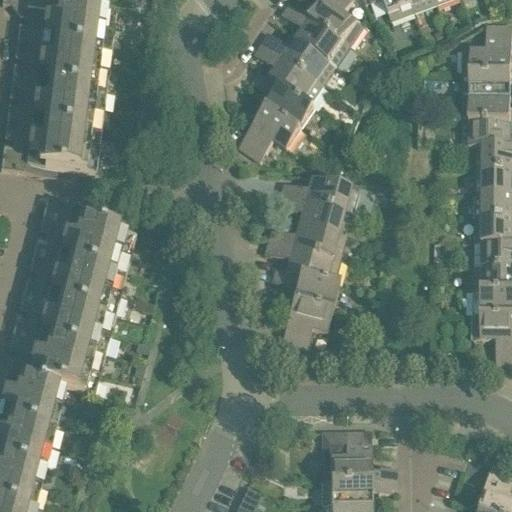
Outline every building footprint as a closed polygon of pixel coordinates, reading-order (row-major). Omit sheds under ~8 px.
[(27,11),(28,1),(23,0),(3,0),(2,9),(21,11),(27,12),(27,11)] [(28,0),(28,1),(27,11),(45,14),(46,7),(85,12),(86,12),(87,0),(28,0)] [(326,0),(310,24),(350,52),(364,31),(345,18),(357,0),(326,0)] [(414,17),(407,0),(367,0),(371,9),(382,4),(391,26),(414,17)] [(407,0),(414,17),(437,8),(433,0),(407,0)] [(433,0),(437,8),(458,0),(433,0)] [(43,34),(42,44),(42,48),(54,50),(60,50),(111,57),(116,16),(86,12),(85,12),(46,7),(45,14),(46,14),(44,26),(44,33),(43,34)] [(302,34),(296,44),(336,71),(350,52),(310,24),(289,10),(282,20),(302,34)] [(27,12),(21,11),(20,23),(44,26),(46,14),(45,14),(27,11),(27,12)] [(17,41),(42,44),(43,34),(44,33),(19,30),(17,41)] [(486,30),(486,43),(511,43),(511,31),(486,30)] [(269,39),(262,49),(322,91),(336,71),(296,44),(290,53),(269,39)] [(17,41),(16,53),(41,56),(42,48),(42,44),(17,41)] [(463,55),(463,80),(511,80),(511,43),(486,43),(486,55),(463,55)] [(275,74),(269,83),(309,111),(309,110),(322,91),(262,49),(254,60),(275,74)] [(50,76),(49,90),(54,91),(106,97),(109,77),(111,57),(60,50),(54,50),(52,63),(40,62),(39,66),(39,68),(38,73),(38,75),(50,76)] [(14,63),(39,66),(40,62),(41,56),(16,53),(14,63)] [(14,70),(12,81),(37,84),(38,75),(38,73),(14,70)] [(273,102),(267,111),(301,135),(315,114),(309,110),(309,111),(269,83),(260,77),(253,88),(273,102)] [(463,80),(462,104),(511,105),(511,80),(463,80)] [(12,81),(11,92),(36,95),(37,84),(12,81)] [(45,117),(44,130),(49,131),(101,138),(103,118),(106,97),(54,91),(49,90),(47,104),(35,102),(34,107),(34,109),(33,114),(33,115),(45,117)] [(36,95),(11,92),(9,104),(34,107),(35,102),(36,95)] [(462,104),(462,128),(511,128),(511,115),(511,116),(511,105),(462,104)] [(8,111),(7,122),(32,125),(33,115),(33,114),(8,111)] [(301,135),(267,111),(239,152),(260,167),(274,146),(287,155),(301,135)] [(32,125),(7,122),(6,132),(31,135),(31,129),(32,125)] [(462,153),(476,153),(476,152),(510,152),(510,151),(510,141),(511,141),(511,128),(462,128),(462,153)] [(27,165),(27,168),(44,173),(96,179),(96,178),(98,158),(101,138),(49,131),(44,130),(31,129),(31,135),(30,143),(29,147),(29,149),(28,155),(27,165)] [(31,135),(6,132),(4,144),(29,147),(30,143),(31,135)] [(3,151),(2,162),(27,165),(28,155),(3,151)] [(476,153),(476,176),(511,176),(511,151),(510,151),(510,152),(476,152),(476,153)] [(25,177),(26,170),(27,168),(27,165),(2,162),(0,174),(25,177)] [(511,176),(476,176),(475,200),(511,200),(511,176)] [(283,189),(280,201),(351,220),(359,189),(350,187),(348,194),(311,184),(307,195),(283,189)] [(511,200),(475,200),(475,224),(511,224),(511,200)] [(301,220),(298,231),(345,243),(351,220),(280,201),(277,213),(301,220)] [(44,215),(69,221),(72,210),(47,204),(44,215)] [(66,232),(68,224),(69,221),(44,215),(42,225),(66,232)] [(58,264),(69,267),(75,269),(125,281),(130,261),(136,241),(68,224),(66,232),(63,242),(63,244),(61,249),(61,251),(58,262),(58,264)] [(511,224),(475,224),(475,248),(511,248),(511,224)] [(66,232),(42,225),(39,236),(63,242),(66,232)] [(271,235),(267,247),(339,267),(345,243),(298,231),(295,242),(271,235)] [(58,262),(61,251),(61,249),(37,243),(34,255),(58,262)] [(288,266),(286,277),(332,290),(333,289),(339,267),(267,247),(264,259),(288,266)] [(511,248),(475,248),(475,272),(511,272),(511,248)] [(31,266),(56,272),(58,264),(58,262),(34,255),(31,266)] [(56,272),(31,266),(28,276),(53,282),(54,277),(56,272)] [(62,293),(59,307),(65,308),(115,321),(120,301),(125,281),(75,269),(69,267),(66,280),(54,277),(53,282),(52,284),(51,289),(51,290),(62,293)] [(511,272),(475,272),(474,296),(511,296),(511,272)] [(296,293),(293,304),(333,315),(340,291),(333,289),(332,290),(286,277),(275,274),(272,287),(296,293)] [(150,279),(148,287),(156,289),(158,282),(150,279)] [(27,283),(24,295),(48,301),(51,290),(51,289),(27,283)] [(24,295),(21,305),(45,311),(48,301),(24,295)] [(511,296),(474,296),(474,320),(511,320),(511,296)] [(293,304),(287,328),(311,335),(327,339),(333,315),(293,304)] [(18,315),(43,321),(44,317),(45,311),(21,305),(18,315)] [(38,340),(37,343),(105,361),(110,341),(115,321),(65,308),(59,307),(56,320),(44,317),(43,321),(42,323),(41,328),(40,330),(38,340)] [(153,310),(144,307),(141,317),(151,319),(153,310)] [(496,345),(496,357),(511,356),(511,320),(474,320),(474,345),(496,345)] [(40,330),(41,328),(17,322),(13,334),(38,340),(40,330)] [(311,335),(287,328),(281,349),(306,356),(307,353),(311,335)] [(35,351),(37,343),(38,340),(13,334),(11,344),(35,351)] [(44,388),(64,393),(94,401),(105,361),(37,343),(35,351),(32,361),(32,363),(31,368),(28,379),(27,383),(44,387),(44,388)] [(8,354),(32,361),(35,351),(11,344),(8,354)] [(315,355),(307,353),(306,356),(304,360),(313,363),(315,355)] [(511,356),(496,357),(496,370),(511,370),(511,356)] [(3,373),(9,375),(28,379),(31,368),(6,361),(3,373)] [(0,383),(6,385),(9,375),(3,373),(0,371),(0,383)] [(0,409),(0,418),(10,421),(15,423),(54,433),(59,413),(64,393),(44,388),(44,387),(27,383),(26,382),(20,381),(16,395),(5,392),(3,396),(3,398),(2,403),(0,409)] [(109,414),(106,424),(112,425),(114,415),(109,414)] [(0,460),(44,472),(49,453),(54,433),(15,423),(10,421),(6,434),(0,432),(0,460)] [(322,437),(323,487),(397,486),(396,473),(379,474),(374,477),(371,474),(371,449),(345,449),(345,437),(322,437)] [(371,437),(345,437),(345,449),(371,449),(371,437)] [(0,503),(33,511),(44,472),(0,460),(0,503)] [(511,476),(491,470),(477,511),(511,511),(511,502),(507,501),(511,486),(511,476)] [(397,486),(323,487),(323,511),(372,510),(372,499),(397,499),(397,486)] [(0,511),(33,511),(0,503),(0,511)]
